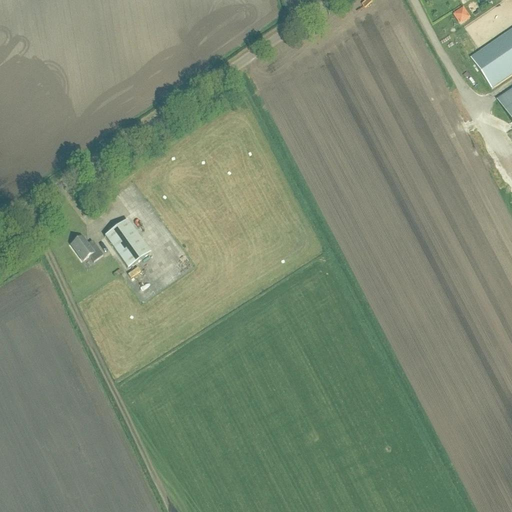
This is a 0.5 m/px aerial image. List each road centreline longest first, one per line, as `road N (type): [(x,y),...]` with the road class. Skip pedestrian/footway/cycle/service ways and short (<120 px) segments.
road 1 (unclassified): [(0,226),(334,0)]
road 2 (track): [(170,511),(27,207)]
